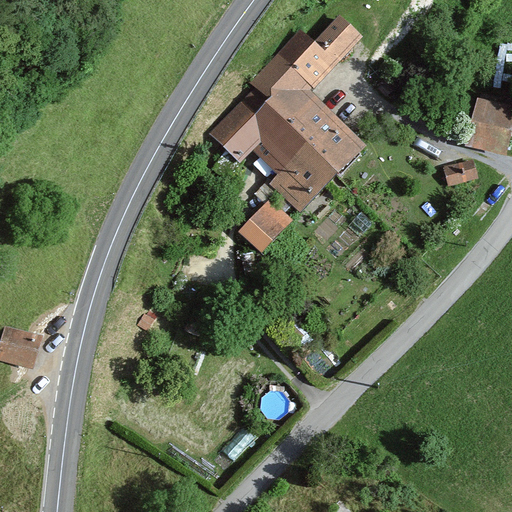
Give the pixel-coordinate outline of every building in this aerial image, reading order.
[(313,85),(358,38),(338,18),(314,43),(302,31),(281,54),(313,85)] [(313,85),(281,54),(252,83),(256,87),(212,133),(238,158),(251,145),(282,174),(273,184),(300,210),(362,146),(306,92),(313,85)] [(511,126),(511,105),(477,98),(467,145),(506,153),(511,126)] [(478,177),(474,160),(444,167),(448,185),(478,177)] [(291,220),(269,200),(240,232),(262,251),(291,220)] [(41,335),(5,326),(0,345),(0,359),(33,368),(41,335)]
